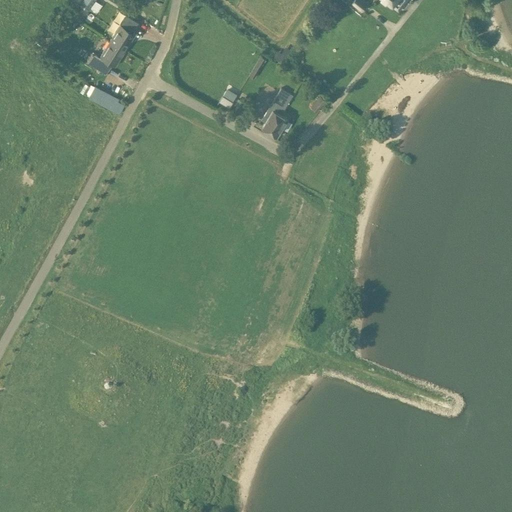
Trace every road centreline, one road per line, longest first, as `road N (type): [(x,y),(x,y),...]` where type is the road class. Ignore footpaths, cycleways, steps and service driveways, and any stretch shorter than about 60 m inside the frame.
road 1 (unclassified): [(149,78),(0,350)]
road 2 (unclassified): [(289,163),(149,78)]
